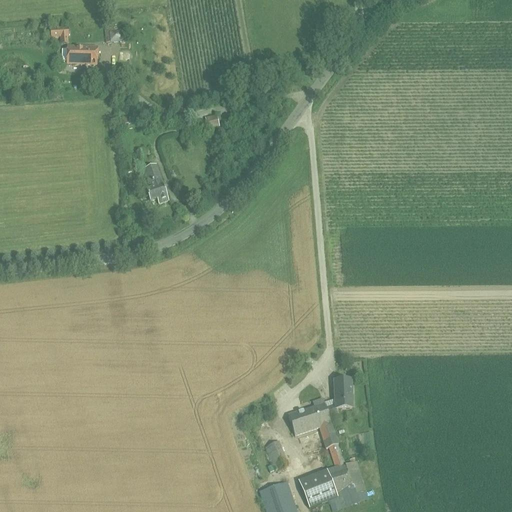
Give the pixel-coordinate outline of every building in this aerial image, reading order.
[(61,45),(68,44),(67,27),(50,29),(50,39),(60,38),(61,45)] [(111,43),(111,44),(121,43),(121,42),(125,41),(124,28),(104,30),(106,44),(111,43)] [(67,65),(96,66),(97,49),(67,48),(67,65)] [(119,61),(127,62),(130,61),(131,53),(128,52),(119,51),(119,61)] [(120,117),(121,126),(132,124),(131,116),(120,117)] [(216,116),(205,119),(208,130),(219,127),(216,116)] [(139,159),(140,162),(146,161),(143,150),(136,152),(136,153),(135,153),(136,160),(139,159)] [(157,200),(159,205),(168,202),(163,185),(162,185),(156,166),(144,170),(151,190),(146,191),(150,202),(157,200)] [(319,430),(325,449),(328,449),(335,468),(298,482),(309,510),(338,499),(342,510),(368,502),(356,461),(344,465),(331,426),(329,418),(336,416),(336,411),(352,410),(351,381),(334,382),(335,407),(326,410),(322,400),(313,403),(315,408),(288,417),(295,438),(319,430)] [(264,449),(274,471),(287,464),(278,442),(264,449)] [(259,493),(265,511),(295,511),(286,484),(259,493)]
